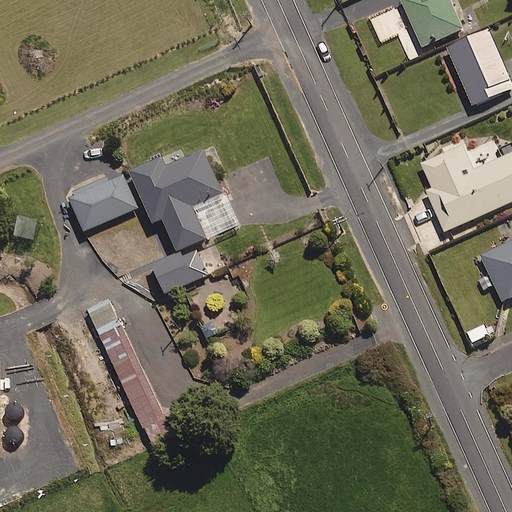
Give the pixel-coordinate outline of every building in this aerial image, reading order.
[(448,0),(400,0),(423,48),(462,29),(448,0)] [(511,90),(511,86),(489,32),(450,48),(474,106),(511,90)] [(511,153),(474,170),(462,143),(446,150),(448,153),(422,165),(433,189),(427,192),(446,233),(511,203),(511,153)] [(237,225),(204,152),(165,169),(161,159),(131,173),(153,223),(163,219),(178,252),(237,225)] [(137,211),(121,174),(69,197),(85,233),(137,211)] [(511,241),(481,256),(503,303),(511,299),(511,241)] [(208,277),(196,248),(153,266),(165,295),(208,277)]
